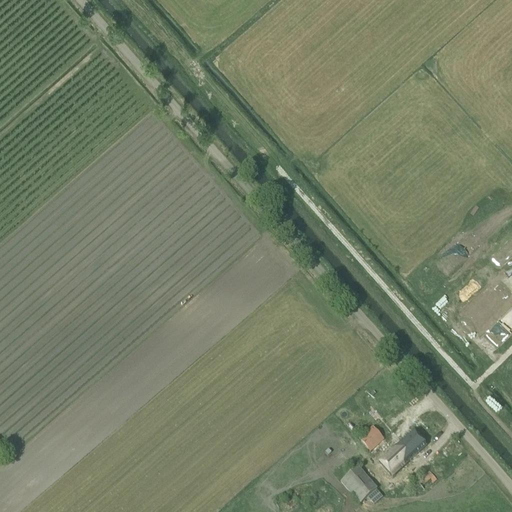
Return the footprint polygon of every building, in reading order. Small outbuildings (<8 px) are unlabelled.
[(511,307),(499,321),(505,326),(507,323),(511,327),(511,307)] [(468,321),(476,329),(481,324),(475,319),(473,321),(470,318),(468,321)] [(358,441),(370,453),(384,441),(372,428),(358,441)] [(405,438),(378,462),(392,478),(419,453),(426,446),(412,431),(405,438)] [(377,490),(357,468),(341,483),(361,505),(377,490)] [(417,483),(423,491),(436,480),(429,472),(417,483)]
